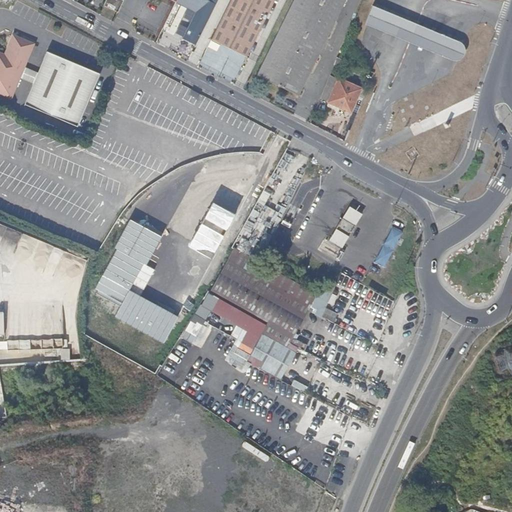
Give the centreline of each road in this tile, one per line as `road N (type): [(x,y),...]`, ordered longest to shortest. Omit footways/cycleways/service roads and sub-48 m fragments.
road 1 (secondary): [(44,0),(410,191)]
road 2 (unknown): [(336,428),(233,364),(213,363),(218,382),(306,448),(329,440)]
road 3 (primary): [(434,288),(419,357),(349,511)]
road 4 (primary): [(376,511),(448,364),(483,318)]
road 5 (secondary): [(492,88),(458,174),(410,191)]
